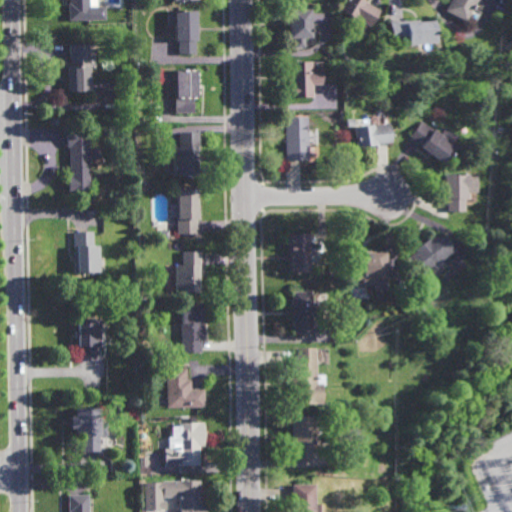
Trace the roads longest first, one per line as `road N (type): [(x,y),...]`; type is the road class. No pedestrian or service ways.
road 1 (residential): [(242,0),(250,511)]
road 2 (primary): [(20,511),(12,0)]
road 3 (residential): [(245,196),(386,194)]
